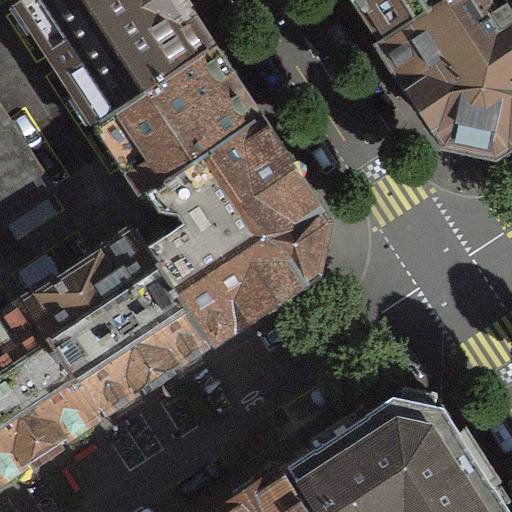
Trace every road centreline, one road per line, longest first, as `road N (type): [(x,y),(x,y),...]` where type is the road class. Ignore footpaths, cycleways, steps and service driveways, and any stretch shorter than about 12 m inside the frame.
road 1 (residential): [(444,274),(74,511)]
road 2 (residential): [(444,274),(271,0)]
road 3 (residential): [(444,274),(511,375)]
